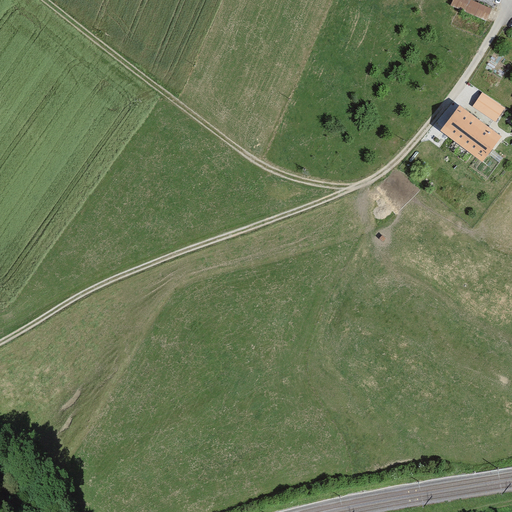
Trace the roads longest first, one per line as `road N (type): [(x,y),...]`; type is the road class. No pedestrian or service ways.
road 1 (track): [(361,190),(78,298),(0,343)]
road 2 (track): [(361,190),(310,185),(270,170),(48,0)]
road 3 (track): [(505,0),(472,72),(442,113),(393,171),(361,190)]
